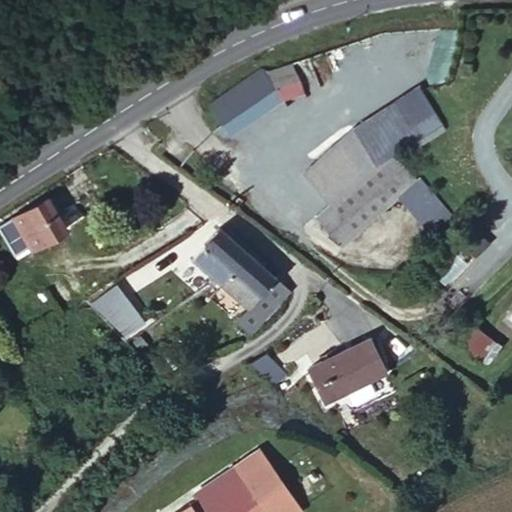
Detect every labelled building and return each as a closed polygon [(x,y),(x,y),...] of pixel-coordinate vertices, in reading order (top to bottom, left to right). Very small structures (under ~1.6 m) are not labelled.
[(210,105),(233,135),(282,100),(263,66),(210,105)] [(345,249),(398,199),(418,181),(394,153),(443,125),(419,85),(356,124),(300,175),(326,208),(318,215),(345,249)] [(418,181),(398,199),(432,237),(455,217),(421,179),(418,181)] [(56,189),(15,213),(0,221),(0,225),(19,255),(35,244),(39,252),(79,226),(56,189)] [(248,251),(222,225),(190,260),(214,284),(219,281),(248,251)] [(219,281),(260,319),(288,294),(248,251),(219,281)] [(148,324),(117,283),(88,303),(128,339),(148,324)] [(470,319),(454,338),(485,363),(501,344),(470,319)] [(309,368),(326,400),(383,370),(368,337),(309,368)] [(243,511),(269,492),(284,511),(296,511),(310,501),(266,443),(204,491),(208,496),(187,511),(243,511)]
